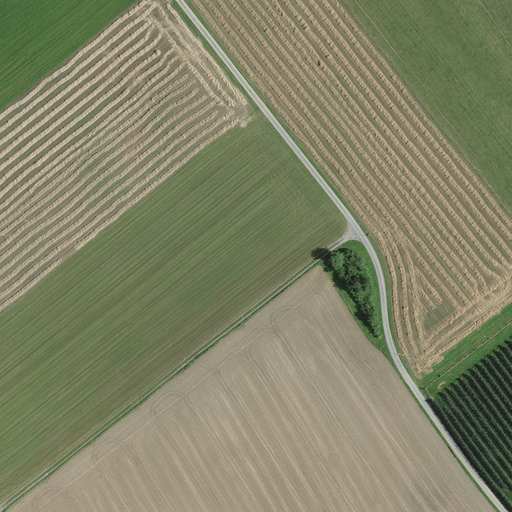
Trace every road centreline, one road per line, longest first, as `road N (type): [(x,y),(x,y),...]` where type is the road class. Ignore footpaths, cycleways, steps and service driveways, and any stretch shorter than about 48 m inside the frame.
road 1 (track): [(178,0),(355,229),(374,271),(387,354),(504,511)]
road 2 (track): [(0,508),(355,229)]
